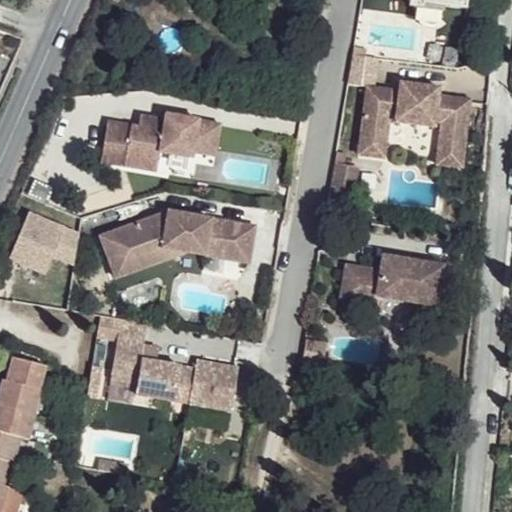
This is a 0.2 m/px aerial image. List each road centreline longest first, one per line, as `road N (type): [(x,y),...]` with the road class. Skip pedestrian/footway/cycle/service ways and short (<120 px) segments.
road 1 (residential): [(475,511),(502,106)]
road 2 (residential): [(285,380),(311,170),(344,0)]
road 3 (primary): [(55,34),(0,159)]
